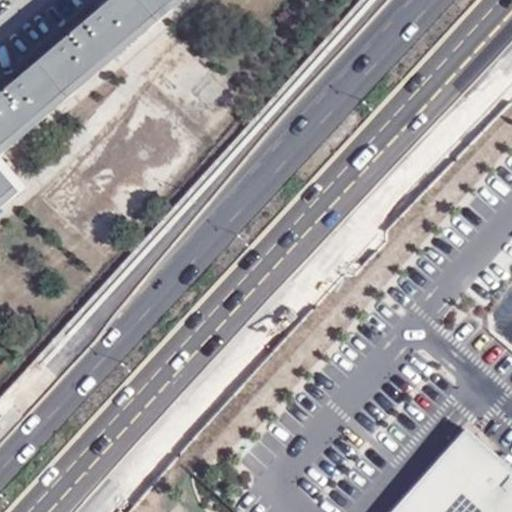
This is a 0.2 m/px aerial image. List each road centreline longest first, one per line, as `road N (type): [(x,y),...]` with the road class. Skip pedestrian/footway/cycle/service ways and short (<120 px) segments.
road 1 (motorway): [(429,0),(0,465)]
road 2 (motorway): [(237,302),(509,0)]
road 3 (motorway): [(237,302),(511,32)]
road 4 (motorway): [(44,511),(237,302)]
